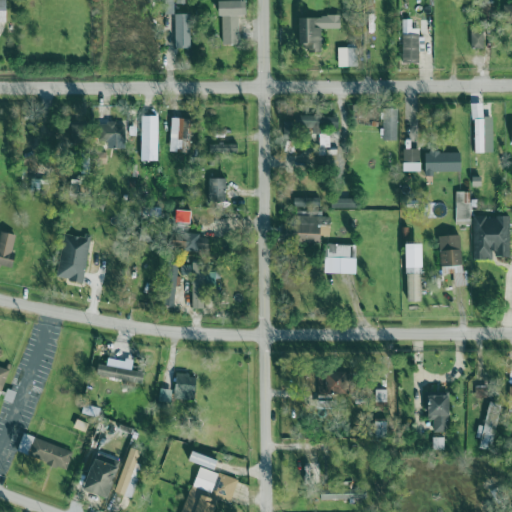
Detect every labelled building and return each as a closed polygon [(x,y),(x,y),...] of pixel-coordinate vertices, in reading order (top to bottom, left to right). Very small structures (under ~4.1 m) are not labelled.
[(0,0),(0,21),(8,22),(7,0),(0,0)] [(215,0),(238,0),(240,44),(217,45),(215,0)] [(488,1),(511,1),(511,23),(488,24),(488,1)] [(171,11),(188,11),(189,49),(172,49),(171,11)] [(293,17),(316,16),(317,57),(294,57),(293,17)] [(469,22),(481,23),(480,51),(469,50),(469,22)] [(399,31),(416,30),(418,63),(400,63),(399,31)] [(356,66),(357,47),(347,47),(346,66),(356,66)] [(474,153),(494,153),(493,117),(483,117),(483,103),(473,103),(474,153)] [(382,108),(395,108),(395,142),(381,142),(382,108)] [(141,112),(158,113),(156,161),(140,160),(141,112)] [(167,117),(195,116),(186,151),(168,152),(167,117)] [(106,149),(125,148),(125,122),(105,123),(106,149)] [(85,141),(86,125),(71,125),(71,140),(85,141)] [(329,133),(320,133),(320,147),(330,147),(329,133)] [(206,139),(235,138),(236,153),(207,155),(206,139)] [(399,148),(418,148),(417,172),(397,176),(399,148)] [(422,150),(460,150),(460,169),(421,179),(422,150)] [(204,174),(230,173),(231,197),(205,199),(204,174)] [(455,224),(470,224),(470,192),(455,192),(455,224)] [(289,196),(318,193),(319,207),(290,210),(289,196)] [(332,194),(353,193),(354,207),(333,208),(332,194)] [(470,210),(507,208),(510,258),(473,260),(471,226),(470,210)] [(192,223),(193,210),(178,209),(177,221),(192,223)] [(292,215),(320,215),(319,244),(292,244),(292,215)] [(434,230),(457,228),(460,268),(437,269),(434,230)] [(62,229),(91,234),(84,282),(54,277),(62,229)] [(17,235),(0,231),(0,265),(13,268),(17,253),(13,252),(17,235)] [(207,235),(176,234),(175,250),(206,252),(207,235)] [(399,243),(415,242),(416,266),(400,267),(399,243)] [(408,301),(424,301),(423,243),(407,244),(408,301)] [(324,244),(348,245),(348,259),(324,259),(324,244)] [(165,258),(212,260),(209,312),(162,309),(165,258)] [(96,356),(143,360),(141,383),(94,379),(96,356)] [(172,372),(197,374),(195,402),(171,401),(172,372)] [(319,395),(349,394),(348,373),(318,374),(319,395)] [(373,387),(387,388),(386,403),(372,402),(373,387)] [(159,402),(171,403),(172,390),(161,388),(159,402)] [(422,392),(442,393),(448,417),(421,416),(422,392)] [(371,419),(385,419),(385,437),(371,437),(371,419)] [(431,432),(442,433),(441,452),(429,454),(431,432)] [(24,435),(72,450),(65,472),(18,458),(24,435)] [(89,448),(119,459),(104,501),(74,490),(89,448)] [(190,463),(217,469),(219,459),(192,452),(190,463)] [(116,492),(133,497),(142,463),(125,458),(116,492)] [(182,511),(196,468),(231,479),(221,511),(182,511)] [(321,501),(353,499),(353,500),(367,500),(367,487),(353,487),(353,482),(321,484),(321,501)]
